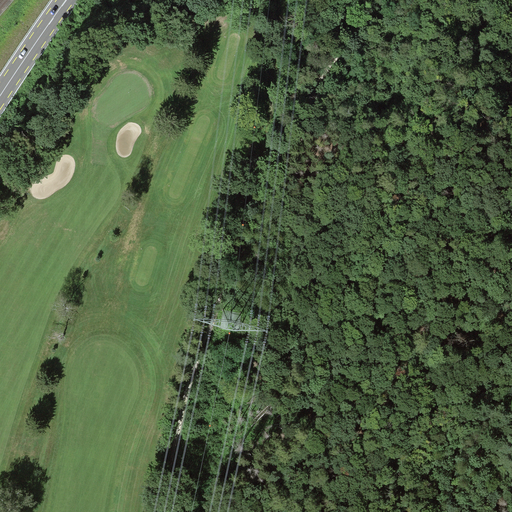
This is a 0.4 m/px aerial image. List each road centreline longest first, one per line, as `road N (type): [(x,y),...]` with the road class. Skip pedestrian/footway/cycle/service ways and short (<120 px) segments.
road 1 (track): [(165,511),(196,370),(255,200),(323,76),(383,0)]
road 2 (track): [(286,0),(267,177)]
road 3 (track): [(511,378),(475,391),(454,410),(432,458),(439,511)]
